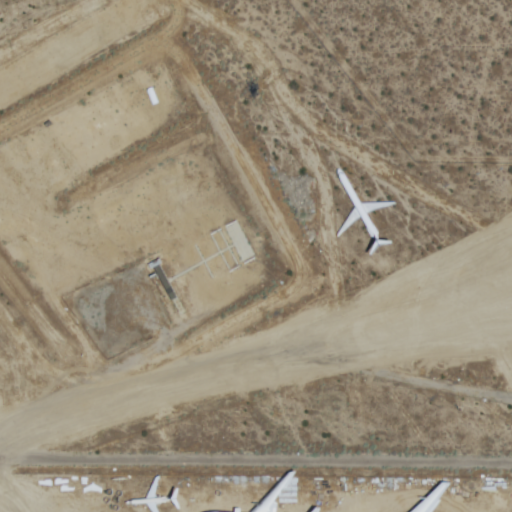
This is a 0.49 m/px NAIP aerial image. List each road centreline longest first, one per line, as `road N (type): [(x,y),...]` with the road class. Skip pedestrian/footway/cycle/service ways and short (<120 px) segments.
road 1 (track): [(0,459),(511,469)]
road 2 (track): [(511,400),(296,358),(178,363),(160,330)]
